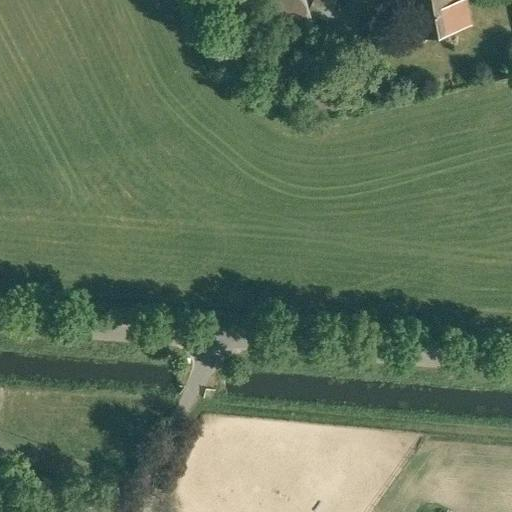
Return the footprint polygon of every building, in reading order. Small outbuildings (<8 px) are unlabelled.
[(329,21),(337,0),(312,0),(309,7),(306,0),(267,0),(280,40),(316,30),(311,14),(329,21)] [(408,0),(408,1),(403,2),(411,37),(471,24),(465,0),(408,0)] [(285,83),(323,69),(315,47),(277,59),(285,83)] [(316,115),(351,105),(342,73),(307,82),(316,115)] [(89,511),(74,502),(67,511),(89,511)]
